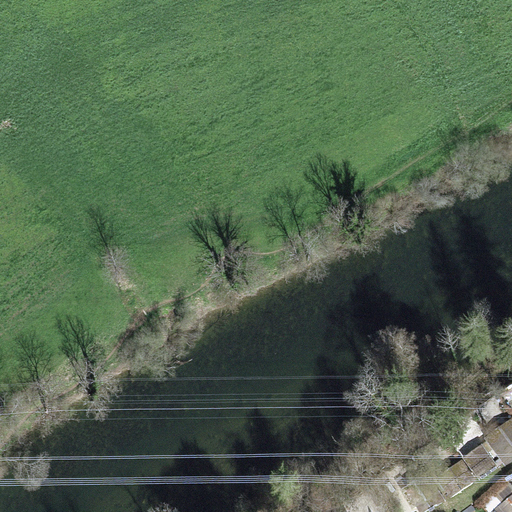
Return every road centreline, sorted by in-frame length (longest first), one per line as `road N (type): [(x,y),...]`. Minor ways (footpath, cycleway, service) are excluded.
road 1 (track): [(337,199),(141,228),(52,267)]
road 2 (track): [(511,104),(337,199)]
